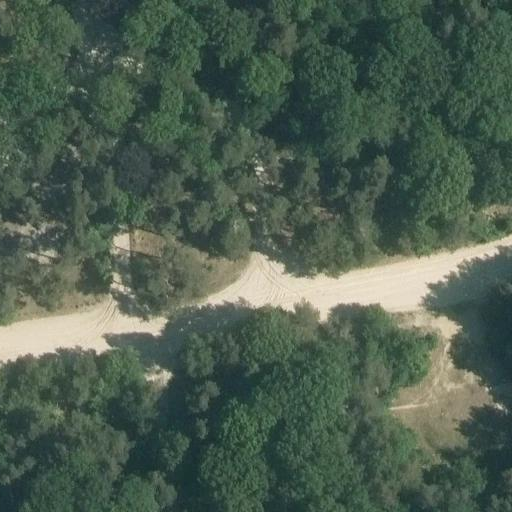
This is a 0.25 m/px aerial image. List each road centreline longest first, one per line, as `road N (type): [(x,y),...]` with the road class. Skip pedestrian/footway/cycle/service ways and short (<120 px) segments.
road 1 (track): [(174,511),(152,371),(125,306),(110,157),(79,0)]
road 2 (track): [(0,350),(357,294),(511,258)]
road 3 (track): [(272,307),(259,229),(262,157),(251,131),(219,98),(85,36)]
